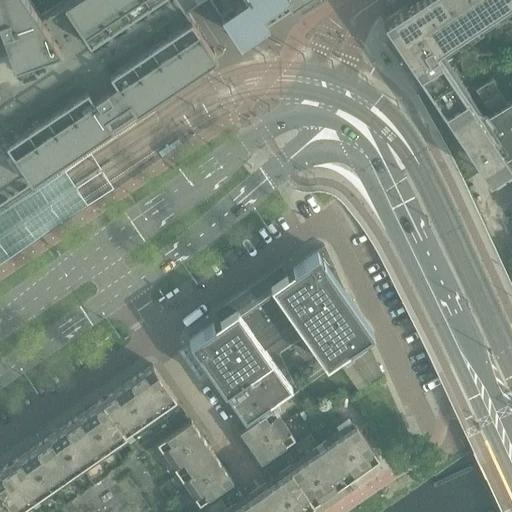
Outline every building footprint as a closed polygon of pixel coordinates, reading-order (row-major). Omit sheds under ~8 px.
[(198,28),(179,0),(63,0),(40,16),(29,0),(0,0),(0,198),(60,158),(124,116),(138,106),(127,89),(198,28)] [(212,0),(238,39),(296,0),(212,0)] [(511,0),(414,0),(406,6),(383,21),(386,26),(396,42),(394,53),(440,131),(468,179),(475,175),(482,170),(488,179),(510,164),(505,156),(480,119),(472,107),(466,98),(444,64),(511,19),(511,0)] [(127,89),(138,106),(216,54),(198,28),(127,89)] [(492,79),(484,84),(491,96),(498,108),(511,130),(511,100),(506,104),(499,92),(492,79)] [(481,119),(480,119),(505,156),(511,151),(511,130),(498,108),(491,96),(484,84),(475,89),(483,101),(490,113),(481,119)] [(246,417),(243,419),(245,421),(292,388),(271,357),(279,352),(306,333),(333,360),(354,345),(365,337),(373,331),(345,292),(324,245),(286,272),(282,266),(248,289),(215,312),(219,319),(188,340),(196,352),(198,350),(246,417)] [(34,496),(50,486),(65,475),(80,465),(96,454),(111,444),(130,431),(146,419),(161,409),(176,398),(153,365),(138,375),(123,386),(107,397),(87,410),(72,421),(57,431),(42,442),(27,452),(11,463),(0,470),(0,511),(18,511),(16,509),(34,496)] [(511,367),(462,404),(461,423),(471,444),(473,449),(473,450),(480,464),(481,464),(511,442),(511,367)] [(178,402),(132,434),(139,444),(186,412),(178,402)] [(239,430),(250,446),(284,423),(273,407),(247,424),(239,430)] [(202,436),(191,420),(157,443),(168,459),(178,474),(212,451),(202,436)] [(294,438),(284,423),(250,446),(260,462),(294,438)] [(299,511),(378,457),(355,424),(340,434),(323,446),(304,459),(264,487),(257,492),(246,500),(231,510),(227,511),(299,511)] [(310,435),(264,467),(271,477),(317,445),(310,435)] [(222,466),(212,451),(178,474),(189,489),(222,466)] [(222,466),(189,489),(199,504),(233,481),(222,466)] [(236,486),(198,511),(220,511),(244,496),(236,486)] [(498,505),(501,511),(502,511),(511,503),(511,494),(499,503),(498,505)]
